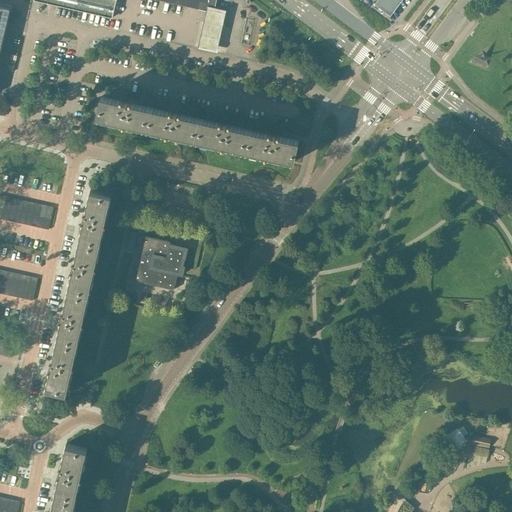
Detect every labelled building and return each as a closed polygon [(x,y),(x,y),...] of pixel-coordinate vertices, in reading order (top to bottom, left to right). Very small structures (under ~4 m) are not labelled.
[(165,0),(207,10),(214,12),(215,6),(216,0),(36,0),(112,17),(116,0),(165,0)] [(377,0),(378,0),(377,2),(390,11),(398,0),(377,0)] [(0,49),(9,9),(0,6),(0,49)] [(227,9),(215,6),(214,12),(207,10),(206,16),(203,29),(201,41),(199,48),(218,52),(219,45),(222,33),(225,20),(227,9)] [(475,41),(476,71),(488,70),(487,41),(475,41)] [(482,95),(494,93),(492,78),(480,80),(482,95)] [(147,128),(152,108),(119,100),(101,96),(96,117),(147,128)] [(195,139),(200,118),(167,111),(152,108),(147,128),(195,139)] [(247,151),(252,130),(217,122),(200,118),(195,139),(247,151)] [(294,161),(299,141),(266,133),(252,130),(247,151),(294,161)] [(100,244),(111,195),(91,190),(83,222),(79,240),(100,244)] [(10,209),(12,198),(7,196),(4,207),(10,209)] [(16,210),(18,199),(12,198),(10,209),(16,210)] [(22,211),(24,200),(18,199),(16,210),(22,211)] [(28,213),(30,202),(24,200),(22,211),(28,213)] [(33,214),(36,203),(30,202),(28,213),(33,214)] [(40,215),(42,204),(36,203),(33,214),(40,215)] [(45,216),(48,206),(42,204),(40,215),(45,216)] [(51,218),(54,207),(48,206),(45,216),(51,218)] [(8,220),(10,209),(4,207),(2,219),(8,220)] [(13,221),(16,210),(10,209),(8,220),(13,221)] [(19,223),(22,211),(16,210),(13,221),(19,223)] [(25,224),(28,213),(22,211),(19,223),(25,224)] [(31,225),(33,214),(28,213),(25,224),(31,225)] [(37,226),(40,215),(33,214),(31,225),(37,226)] [(43,228),(45,216),(40,215),(37,226),(43,228)] [(49,229),(51,218),(45,216),(43,228),(49,229)] [(133,249),(137,232),(131,231),(127,248),(133,249)] [(183,269),(183,266),(187,248),(170,244),(171,241),(143,235),(133,281),(174,290),(177,274),(181,275),(183,269)] [(89,293),(100,244),(79,240),(72,272),(68,289),(89,293)] [(12,284),(15,273),(8,271),(6,282),(12,284)] [(18,285),(21,274),(15,273),(12,284),(18,285)] [(24,287),(27,275),(21,274),(18,285),(24,287)] [(30,288),(33,277),(27,275),(24,287),(30,288)] [(10,295),(12,284),(6,282),(4,293),(10,295)] [(16,296),(18,285),(12,284),(10,295),(16,296)] [(22,298),(24,287),(18,285),(16,296),(22,298)] [(28,299),(30,288),(24,287),(22,298),(28,299)] [(76,351),(89,293),(68,289),(61,321),(55,346),(76,351)] [(67,392),(76,351),(55,346),(50,371),(46,387),(67,392)] [(449,448),(463,439),(454,426),(440,435),(449,448)] [(489,447),(491,439),(474,436),(472,444),(489,447)] [(75,500),(87,448),(66,443),(59,476),(55,495),(75,500)] [(72,511),(75,500),(55,495),(50,511),(72,511)] [(0,508),(5,509),(8,498),(2,497),(0,505),(0,508)] [(12,511),(14,500),(8,498),(5,509),(12,511)] [(411,511),(414,508),(404,499),(403,501),(401,503),(400,505),(399,507),(397,510),(396,511),(411,511)] [(16,511),(17,511),(20,501),(14,500),(12,511),(16,511)]
